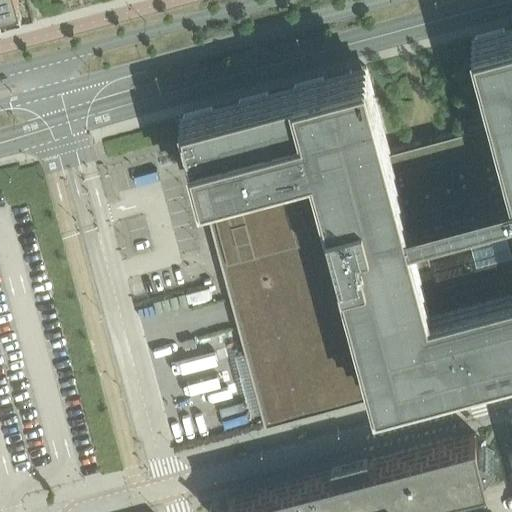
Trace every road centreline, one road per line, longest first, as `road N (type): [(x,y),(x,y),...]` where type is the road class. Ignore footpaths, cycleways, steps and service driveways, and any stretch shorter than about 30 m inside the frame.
road 1 (secondary): [(0,105),(386,0)]
road 2 (secondary): [(268,0),(0,71)]
